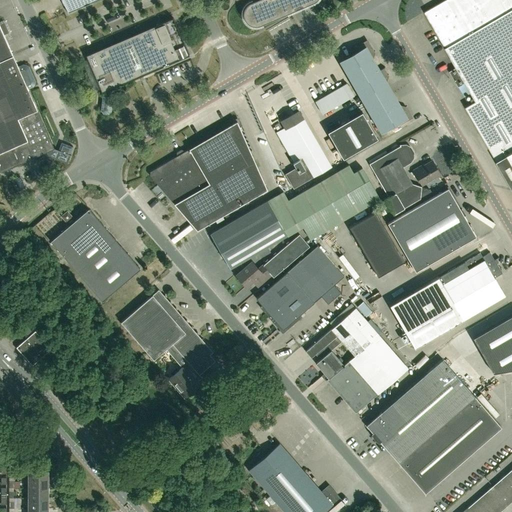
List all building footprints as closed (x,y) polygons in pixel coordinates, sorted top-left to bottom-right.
[(62,0),(68,13),(96,0),(62,0)] [(248,3),(245,6),(244,9),(243,13),(243,16),(245,20),(246,21),(248,23),(251,25),(254,25),(256,25),(258,25),(261,24),(314,1),(315,0),(254,0),(252,1),(248,3)] [(510,182),(511,180),(511,0),(444,0),(425,12),(457,67),(450,71),(459,86),(465,82),(476,101),(466,107),(510,182)] [(172,18),(86,55),(88,59),(101,88),(102,92),(103,91),(104,94),(104,95),(102,95),(101,110),(103,114),(108,114),(111,111),(113,96),(111,96),(111,92),(110,88),(188,54),(172,18)] [(23,64),(17,66),(13,55),(4,35),(9,32),(4,22),(0,23),(0,117),(34,103),(27,89),(33,86),(35,84),(35,81),(28,66),(26,65),(23,64)] [(380,70),(371,54),(374,52),(367,40),(354,48),(356,51),(340,61),(381,132),(398,122),(399,124),(412,117),(406,107),(402,109),(384,77),(388,75),(383,68),(380,70)] [(321,110),(354,94),(347,81),(315,97),(321,110)] [(288,117),(277,97),(270,101),(285,127),(276,132),(293,162),(296,168),(285,174),(294,189),(331,167),(299,111),(288,117)] [(45,127),(37,109),(34,103),(0,117),(0,169),(1,172),(6,170),(7,173),(13,171),(11,167),(46,152),(45,155),(67,163),(71,154),(70,154),(73,147),(61,142),(58,150),(54,148),(49,136),(56,133),(55,131),(56,129),(54,126),(52,125),(52,123),(45,127)] [(343,158),(377,138),(362,111),(327,131),(343,158)] [(197,229),(267,189),(237,121),(150,171),(150,175),(197,229)] [(393,214),(421,198),(422,187),(412,183),(402,166),(410,162),(413,157),(413,152),(410,147),(406,145),(401,145),(369,164),(388,196),(384,198),(393,214)] [(440,174),(432,160),(421,167),(420,166),(414,170),(422,184),(440,174)] [(267,200),(287,235),(303,226),(310,239),(380,199),(362,168),(353,173),(349,165),(288,199),(283,191),(267,200)] [(16,180),(6,184),(9,189),(18,185),(20,188),(32,182),(28,173),(15,179),(16,180)] [(415,271),(476,236),(448,187),(387,223),(415,271)] [(230,268),(287,235),(267,200),(210,233),(230,268)] [(169,217),(166,207),(159,210),(162,219),(169,217)] [(70,224),(51,240),(77,271),(102,300),(140,268),(115,239),(89,208),(74,221),(72,218),(67,221),(70,224)] [(378,275),(405,260),(376,211),(349,226),(378,275)] [(273,277),(309,246),(299,234),(258,269),(252,261),(236,275),(246,286),(257,277),(261,282),(271,274),(273,277)] [(18,255),(22,250),(17,245),(13,249),(18,255)] [(327,303),(341,291),(334,284),(344,275),(317,245),(256,297),(283,328),(321,295),(327,303)] [(138,246),(134,249),(140,258),(144,255),(138,246)] [(415,347),(505,294),(495,277),(502,273),(490,252),(482,256),(480,252),(390,305),(415,347)] [(152,294),(121,321),(154,359),(166,348),(172,343),(192,365),(191,365),(192,366),(199,374),(215,360),(210,354),(212,352),(164,295),(158,300),(152,294)] [(326,379),(355,413),(378,393),(406,369),(354,308),(312,344),(319,351),(321,350),(332,340),(337,345),(342,340),(355,355),(344,364),(326,379)] [(511,368),(511,314),(472,337),(493,372),(511,368)] [(33,364),(51,348),(35,330),(17,346),(33,364)] [(326,379),(344,364),(331,349),(337,345),(332,340),(321,350),(325,354),(315,362),(324,373),(322,374),(326,379)] [(172,343),(166,348),(182,367),(169,377),(186,396),(188,394),(195,388),(199,385),(198,385),(196,382),(186,371),(192,366),(191,365),(192,365),(172,343)] [(399,462),(475,396),(442,358),(366,424),(399,462)] [(501,426),(475,396),(399,462),(425,492),(501,426)] [(263,486),(294,460),(279,443),(249,469),(263,486)] [(294,460),(263,486),(285,511),(322,511),(340,497),(329,484),(321,491),(294,460)] [(28,477),(47,477),(47,467),(28,467),(28,477)] [(501,495),(511,485),(511,482),(505,475),(493,486),(501,495)] [(28,487),(47,487),(47,477),(28,477),(28,487)] [(509,504),(511,501),(511,485),(501,495),(509,504)] [(489,505),(501,495),(493,486),(481,496),(489,505)] [(28,497),(47,497),(47,487),(28,487),(28,497)] [(494,511),(499,511),(509,504),(501,495),(489,505),(494,511)] [(483,510),(489,505),(481,496),(475,501),(483,510)] [(28,508),(47,508),(47,497),(28,497),(28,508)] [(473,511),(481,511),(483,510),(475,501),(469,507),(468,506),(466,509),(467,510),(470,507),(473,511)]
